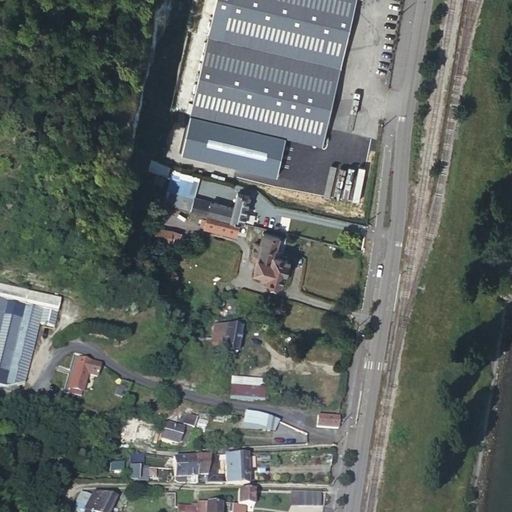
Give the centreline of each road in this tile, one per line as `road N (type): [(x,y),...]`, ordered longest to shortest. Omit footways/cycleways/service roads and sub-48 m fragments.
road 1 (secondary): [(425,0),(362,440)]
road 2 (unclassified): [(362,440),(162,388),(71,344),(55,353),(33,402),(0,399)]
road 3 (residential): [(354,490),(73,487)]
road 4 (unclassified): [(361,448),(206,450)]
